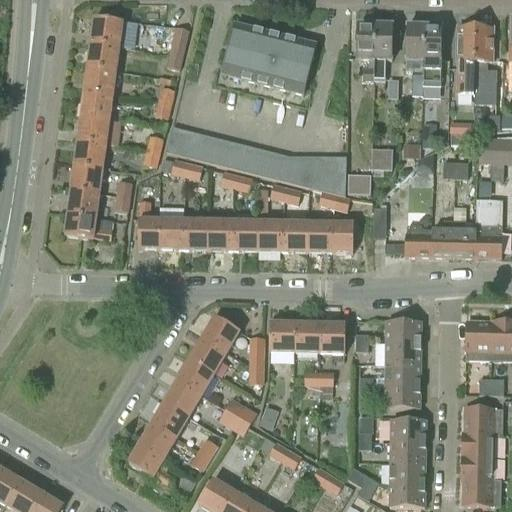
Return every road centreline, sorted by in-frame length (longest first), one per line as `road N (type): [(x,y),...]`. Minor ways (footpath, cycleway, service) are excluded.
road 1 (secondary): [(2,280),(41,0)]
road 2 (residential): [(184,289),(450,287)]
road 3 (residential): [(450,511),(450,287)]
road 4 (residential): [(78,473),(184,289)]
road 5 (residential): [(2,280),(184,289)]
